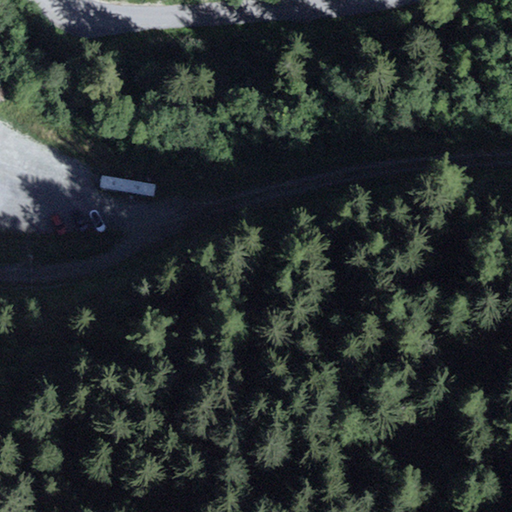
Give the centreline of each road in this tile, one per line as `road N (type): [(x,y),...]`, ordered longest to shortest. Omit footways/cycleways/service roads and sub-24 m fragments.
road 1 (track): [(0,261),(150,252),(191,227),(511,155)]
road 2 (unclassified): [(345,0),(130,17),(57,0)]
